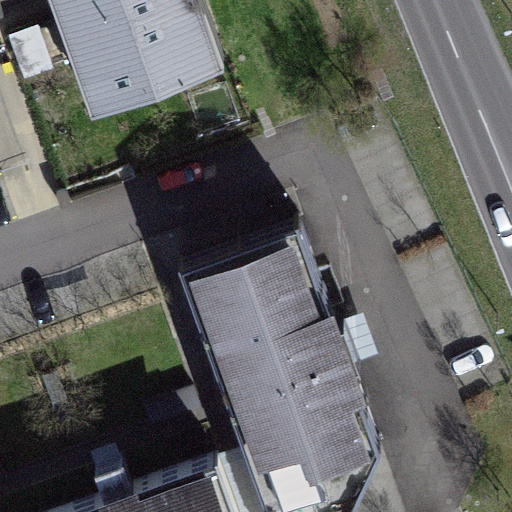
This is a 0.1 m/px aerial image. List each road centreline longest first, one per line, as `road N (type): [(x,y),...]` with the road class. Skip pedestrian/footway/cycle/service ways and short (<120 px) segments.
road 1 (unknown): [(0,287),(280,179),(304,179),(342,213),(355,243),(426,474)]
road 2 (unknown): [(68,261),(0,79)]
road 3 (tertiary): [(444,0),(511,163)]
